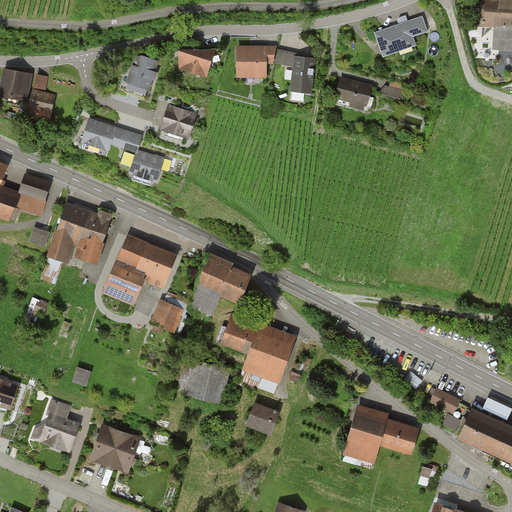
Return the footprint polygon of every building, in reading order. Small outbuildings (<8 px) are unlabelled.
[(511,0),(478,0),(477,25),(511,26),(511,0)] [(422,16),(374,32),(383,56),(416,44),(413,37),(427,32),(422,16)] [(185,43),(179,69),(208,76),(215,50),(185,43)] [(269,45),(236,45),(236,76),(269,75),(269,45)] [(291,65),(292,55),(293,52),(277,50),(275,63),(291,65)] [(149,89),(158,58),(135,51),(125,81),(149,89)] [(310,91),(314,57),(292,55),(291,65),(288,89),(310,91)] [(9,67),(4,93),(33,98),(37,72),(9,67)] [(47,89),(49,77),(41,75),(39,88),(47,89)] [(372,85),(340,76),(333,100),(366,109),(372,85)] [(37,89),(33,110),(56,115),(61,94),(37,89)] [(194,113),(167,104),(159,132),(186,140),(194,113)] [(140,133),(87,117),(79,143),(106,151),(109,141),(135,149),(140,133)] [(134,149),(127,172),(155,180),(162,158),(134,149)] [(0,190),(1,191),(13,164),(0,158),(0,190)] [(53,182),(29,174),(23,192),(5,186),(2,197),(0,196),(0,216),(15,221),(19,209),(42,217),(53,182)] [(111,216),(66,201),(47,256),(68,263),(71,256),(95,264),(111,216)] [(47,245),(52,228),(36,224),(31,240),(47,245)] [(176,254),(127,235),(104,293),(133,304),(142,280),(163,288),(176,254)] [(231,262),(208,252),(186,304),(211,314),(219,294),(237,301),(249,273),(229,265),(231,262)] [(183,306),(160,297),(150,321),(173,331),(183,306)] [(35,298),(33,306),(46,310),(48,301),(35,298)] [(296,337),(258,322),(256,326),(231,316),(220,343),(246,353),(240,367),(278,382),(296,337)] [(229,368),(178,357),(170,392),(221,403),(229,368)] [(88,383),(93,367),(79,363),(74,378),(88,383)] [(0,378),(0,405),(8,409),(17,384),(0,378)] [(459,399),(436,388),(429,403),(452,414),(459,399)] [(50,402),(38,442),(70,452),(78,425),(66,421),(70,408),(50,402)] [(277,410),(253,402),(244,425),(268,434),(277,410)] [(386,412),(357,404),(343,454),(373,462),(378,444),(410,453),(418,427),(385,418),(386,412)] [(480,410),(469,405),(456,433),(455,435),(511,461),(511,424),(504,421),(480,410)] [(99,424),(88,459),(126,471),(138,436),(99,424)] [(425,462),(420,481),(429,484),(434,464),(425,462)] [(465,511),(433,501),(429,511),(465,511)] [(23,511),(9,506),(6,511),(59,511),(35,502),(30,511),(23,511)] [(305,511),(306,511),(278,502),(274,511),(305,511)]
